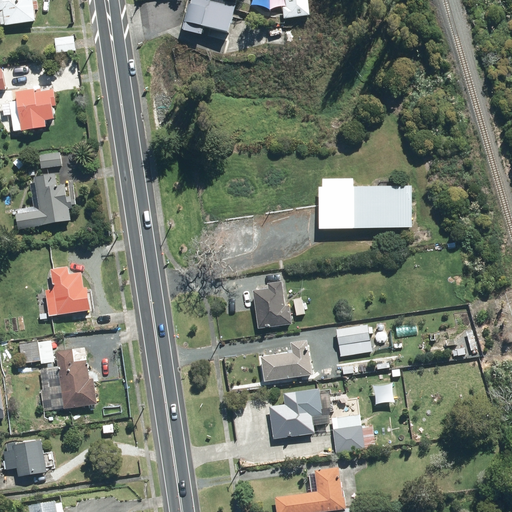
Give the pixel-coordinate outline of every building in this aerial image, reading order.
[(0,0),(0,14),(1,14),(3,28),(7,28),(7,29),(38,25),(36,13),(41,13),(39,4),(35,4),(34,0),(0,0)] [(187,25),(185,32),(187,33),(187,34),(203,39),(204,39),(206,32),(207,30),(232,37),(239,12),(212,5),(213,0),(211,0),(194,0),(192,8),(190,7),(185,25),(187,25)] [(310,0),(287,0),(289,10),(285,10),(286,21),(312,19),(310,0)] [(268,35),(267,46),(285,48),(286,37),(268,35)] [(75,39),(57,41),(59,55),(77,53),(75,39)] [(19,105),(11,106),(15,134),(22,133),(23,135),(48,131),(47,125),(56,123),(54,110),(58,110),(55,94),(36,97),(36,93),(18,96),(17,96),(19,105)] [(61,155),(41,158),(43,171),(47,171),(48,177),(59,176),(58,169),(63,168),(61,155)] [(30,167),(23,158),(15,166),(22,174),(30,167)] [(41,214),(17,217),(19,233),(72,224),(71,212),(74,211),(72,200),(68,201),(66,188),(59,189),(57,177),(36,181),(37,185),(41,214)] [(325,189),(322,189),(323,229),(415,228),(415,187),(356,187),(355,179),(325,179),(325,189)] [(51,290),(52,297),(48,297),(51,317),(61,315),(61,318),(64,317),(64,320),(72,319),(72,322),(74,322),(75,331),(92,329),(90,311),(92,311),(89,288),(86,289),(84,274),(70,275),(70,268),(53,270),(55,290),(51,290)] [(272,290),(256,291),(261,329),(295,325),(292,306),(288,306),(285,282),(271,284),(272,290)] [(370,326),(339,331),(343,357),(374,353),(370,326)] [(467,333),(472,352),(479,350),(474,331),(467,333)] [(23,364),(42,361),(42,363),(56,361),(53,340),(20,345),(23,364)] [(295,354),(264,358),(267,381),(314,375),(310,341),(294,343),(295,354)] [(87,349),(58,353),(66,410),(98,406),(95,380),(91,381),(87,349)] [(113,391),(104,391),(105,410),(113,409),(113,391)] [(272,408),(277,440),(317,435),(314,416),(311,391),(286,395),(287,406),(272,408)] [(366,450),(377,448),(374,426),(363,427),(361,416),(333,419),(338,455),(366,451),(366,450)] [(8,445),(9,452),(5,453),(8,471),(18,469),(20,478),(48,474),(43,442),(17,447),(16,444),(8,445)] [(312,442),(300,443),(301,455),(313,454),(312,442)] [(334,444),(320,444),(320,454),(334,454),(334,444)] [(310,494),(277,499),(279,511),(329,511),(349,509),(347,497),(345,498),(341,468),(318,471),(318,473),(311,474),(313,489),(309,489),(310,494)] [(12,481),(0,480),(0,490),(12,491),(12,481)] [(64,511),(63,503),(58,504),(58,502),(31,507),(32,511),(64,511)]
